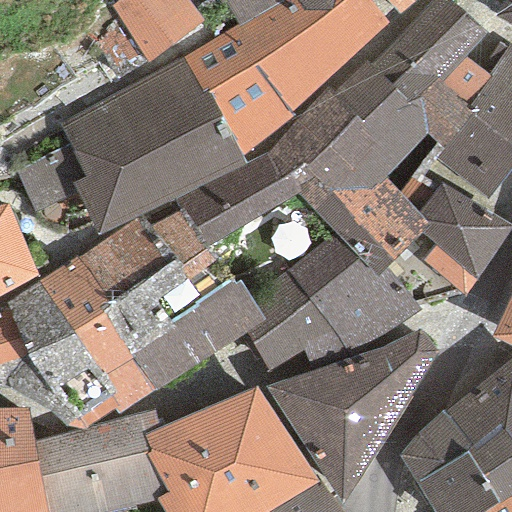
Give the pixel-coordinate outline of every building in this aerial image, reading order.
[(202,23),(184,0),(115,0),(108,6),(148,64),(202,23)] [(287,112),(387,24),(367,0),(317,0),(303,11),(295,0),(283,0),(236,26),(181,58),(200,94),(207,91),(241,156),(292,116),(287,112)] [(222,0),(236,26),(283,0),(295,0),(303,11),(317,0),(222,0)] [(434,80),(438,83),(463,57),(485,31),(445,0),(432,0),(369,66),(410,102),(434,80)] [(382,0),(397,16),(415,0),(382,0)] [(511,26),(511,0),(502,0),(494,16),(511,26)] [(511,50),(505,45),(498,40),(479,67),(463,57),(438,83),(511,154),(511,50)] [(200,94),(181,58),(58,127),(66,145),(82,178),(70,184),(74,193),(92,230),(95,235),(125,220),(141,213),(171,198),(244,164),(242,161),(241,156),(207,91),(200,94)] [(369,66),(365,63),(333,93),(327,87),(266,152),(295,194),(334,234),(376,278),(384,269),(418,233),(426,225),(396,193),(384,180),(426,137),(423,114),(410,102),(369,66)] [(442,149),(433,160),(486,201),(511,167),(511,154),(438,83),(434,80),(410,102),(423,114),(426,137),(442,149)] [(70,184),(82,178),(66,145),(13,170),(33,213),(74,193),(70,184)] [(171,198),(178,212),(181,210),(203,248),(295,194),(266,152),(244,164),(171,198)] [(431,192),(409,179),(396,193),(426,225),(418,233),(432,246),(421,262),(463,297),(511,226),(438,185),(431,192)] [(34,273),(6,204),(0,205),(0,303),(2,302),(38,281),(34,273)] [(125,220),(74,258),(104,303),(95,308),(128,357),(172,329),(166,323),(199,300),(185,279),(211,261),(203,248),(181,210),(178,212),(150,227),(141,213),(125,220)] [(334,234),(248,297),(263,321),(244,333),(266,371),(301,352),(308,364),(354,350),(418,312),(384,269),(376,278),(334,234)] [(74,258),(38,281),(2,302),(6,310),(26,357),(59,402),(47,412),(65,427),(80,429),(113,409),(117,413),(151,391),(128,357),(95,308),(104,303),(74,258)] [(229,279),(199,300),(166,323),(172,329),(128,357),(151,391),(244,333),(263,321),(248,297),(238,282),(233,285),(229,279)] [(511,290),(490,337),(511,348),(511,290)] [(0,312),(0,365),(26,357),(6,310),(0,312)] [(373,350),(264,385),(340,504),(434,354),(435,344),(428,335),(423,331),(417,331),(373,350)] [(511,358),(471,389),(511,448),(511,358)] [(155,500),(162,511),(268,511),(318,484),(255,386),(156,430),(141,437),(149,452),(144,455),(166,493),(155,500)] [(432,511),(487,511),(511,497),(511,448),(471,389),(441,411),(396,455),(432,511)] [(46,511),(31,443),(25,408),(0,409),(0,511),(46,511)] [(141,437),(156,430),(152,411),(31,443),(46,511),(104,511),(155,500),(166,493),(144,455),(149,452),(141,437)] [(337,511),(318,484),(268,511),(337,511)] [(511,511),(511,497),(487,511),(511,511)]
